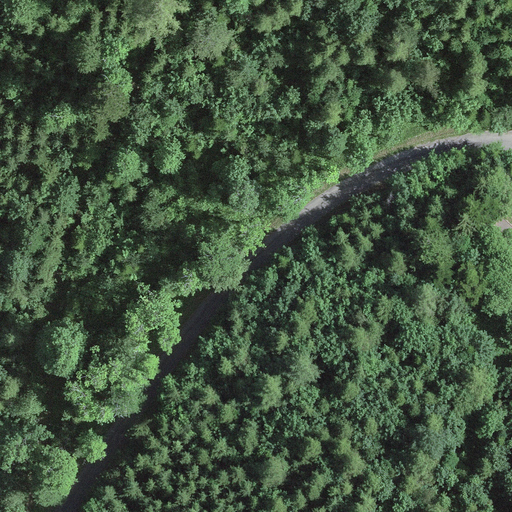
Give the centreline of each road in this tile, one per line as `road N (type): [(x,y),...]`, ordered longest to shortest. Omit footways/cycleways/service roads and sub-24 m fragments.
road 1 (unclassified): [(511,141),(394,161),(269,240),(153,377),(68,511)]
road 2 (track): [(464,511),(481,448),(511,388)]
